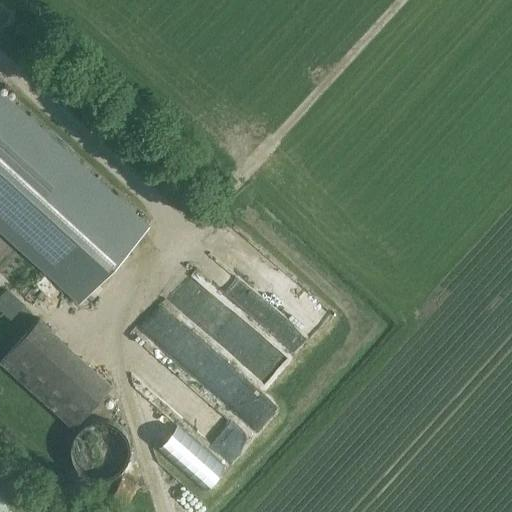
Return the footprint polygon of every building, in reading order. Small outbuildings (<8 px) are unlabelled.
[(54,80),(60,73),(52,67),(45,74),(54,80)] [(0,228),(79,300),(147,225),(0,91),(0,228)] [(299,299),(305,292),(257,249),(250,257),(234,242),(222,255),(306,329),(318,316),(299,299)] [(195,260),(240,304),(250,293),(205,249),(195,260)] [(167,301),(226,354),(280,369),(219,314),(224,295),(208,291),(207,296),(196,293),(180,278),(170,289),(167,301)] [(7,288),(0,295),(0,309),(10,320),(23,304),(7,288)] [(246,416),(254,392),(223,382),(215,406),(246,416)] [(188,416),(223,453),(239,438),(218,416),(207,426),(193,412),(188,416)] [(185,436),(174,453),(199,469),(210,452),(185,436)] [(53,511),(14,476),(0,490),(0,511),(53,511)]
